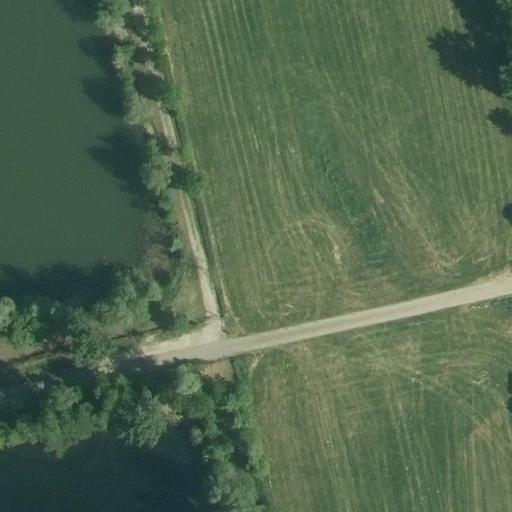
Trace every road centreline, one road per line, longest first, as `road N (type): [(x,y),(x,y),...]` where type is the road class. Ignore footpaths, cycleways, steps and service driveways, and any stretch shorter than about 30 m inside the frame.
road 1 (track): [(0,399),(511,287)]
road 2 (track): [(215,350),(135,0)]
